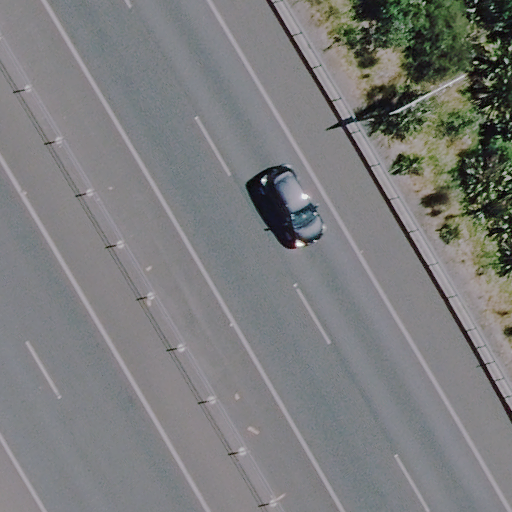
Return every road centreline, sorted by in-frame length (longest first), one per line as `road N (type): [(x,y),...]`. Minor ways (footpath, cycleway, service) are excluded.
road 1 (motorway): [(103,0),(400,511)]
road 2 (motorway): [(144,511),(0,268)]
